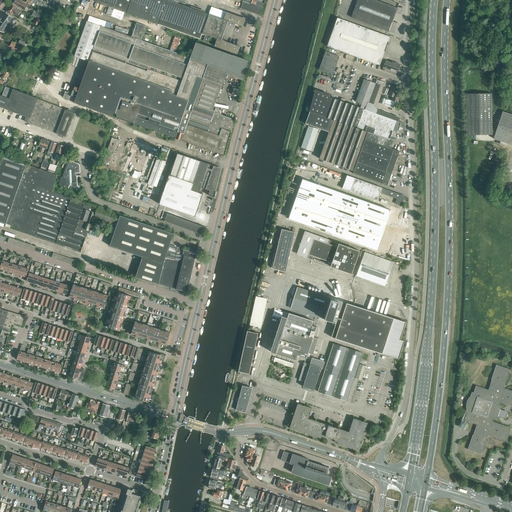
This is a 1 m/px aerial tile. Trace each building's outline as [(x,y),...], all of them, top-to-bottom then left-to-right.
[(16,0),(13,3),(24,10),(28,5),(20,0),(16,0)] [(27,0),(26,3),(30,5),(32,1),(42,6),(47,8),(47,9),(50,10),(52,7),(37,0),(27,0)] [(95,0),(95,2),(158,24),(200,39),(202,33),(206,34),(204,40),(207,42),(210,36),(217,38),(221,40),(228,21),(224,20),(209,14),(179,4),(180,0),(95,0)] [(357,0),(351,17),(389,31),(397,8),(376,0),(357,0)] [(241,8),(260,15),(263,7),(243,1),(241,8)] [(6,12),(11,15),(13,13),(17,16),(21,11),(13,4),(6,12)] [(32,16),(39,19),(41,14),(35,9),(32,16)] [(67,12),(63,23),(76,27),(78,22),(71,20),(70,19),(72,14),(67,12)] [(224,20),(228,21),(243,26),(245,19),(227,12),(224,20)] [(0,31),(2,32),(5,29),(8,31),(16,21),(19,23),(20,21),(17,19),(17,20),(5,14),(2,18),(1,18),(0,20),(0,31)] [(380,65),(387,45),(388,45),(388,44),(389,44),(389,43),(388,43),(388,42),(390,37),(337,18),(327,46),(380,65)] [(249,61),(233,55),(233,56),(196,42),(190,58),(141,41),(146,26),(137,23),(131,37),(87,21),(74,56),(89,62),(77,95),(65,91),(63,97),(75,101),(74,102),(111,116),(115,113),(117,118),(133,123),(133,124),(224,156),(234,120),(220,115),(222,111),(215,109),(214,112),(212,112),(222,84),(227,72),(244,78),(249,61)] [(38,43),(51,47),(53,42),(51,41),(52,38),(50,37),(51,34),(47,33),(46,35),(44,35),(43,39),(40,38),(38,43)] [(180,38),(175,37),(172,47),(177,48),(180,38)] [(221,40),(217,38),(214,46),(237,54),(239,48),(240,47),(221,40)] [(20,40),(17,45),(23,48),(26,42),(20,40)] [(10,46),(22,52),(23,49),(16,45),(17,43),(12,41),(10,46)] [(10,52),(17,56),(19,51),(12,48),(10,52)] [(319,70),(333,75),(339,57),(325,51),(319,70)] [(383,68),(382,70),(384,71),(385,69),(390,71),(391,68),(397,70),(397,71),(400,64),(392,62),(392,63),(386,61),(383,68)] [(0,74),(1,75),(0,76),(0,77),(1,78),(0,79),(4,81),(5,80),(8,73),(5,72),(5,71),(4,71),(0,69),(0,74)] [(356,102),(367,106),(375,84),(364,79),(356,102)] [(392,100),(398,102),(400,96),(398,95),(400,89),(391,86),(388,95),(393,97),(391,101),(392,100)] [(25,121),(28,123),(65,137),(74,113),(5,87),(2,96),(0,95),(0,106),(27,117),(25,121)] [(395,125),(396,121),(363,109),(360,108),(361,108),(329,97),(330,95),(315,90),(310,112),(305,123),(321,129),(329,132),(319,159),(354,171),(353,173),(387,186),(393,170),(394,171),(396,167),(394,167),(399,152),(400,151),(391,148),(391,146),(388,145),(393,130),(395,125)] [(466,94),(466,135),(492,135),(492,93),(466,94)] [(493,139),(511,145),(511,114),(502,111),(493,139)] [(301,148),(311,151),(318,129),(308,126),(307,131),(301,148)] [(102,164),(105,165),(107,161),(111,163),(119,140),(112,138),(102,164)] [(45,140),(41,152),(43,153),(44,148),(47,149),(49,141),(45,140)] [(47,153),(50,154),(51,152),(54,153),(57,144),(52,142),(48,151),(47,153)] [(59,145),(55,154),(53,159),(59,161),(64,146),(59,145)] [(65,147),(62,156),(61,159),(64,160),(64,157),(67,158),(71,149),(65,147)] [(208,195),(214,197),(221,168),(214,166),(201,161),(178,153),(170,175),(169,175),(159,204),(195,216),(203,194),(199,193),(201,187),(206,189),(210,190),(208,195)] [(112,225),(113,223),(117,224),(114,234),(110,233),(108,238),(112,239),(110,246),(142,257),(135,277),(159,284),(159,283),(176,289),(187,292),(196,253),(183,250),(183,252),(176,250),(177,247),(169,245),(173,234),(120,216),(94,207),(95,206),(82,202),(82,201),(52,191),(57,175),(26,165),(3,157),(0,166),(0,221),(16,227),(22,232),(81,252),(86,236),(87,236),(93,219),(112,225)] [(148,184),(156,187),(166,161),(157,158),(148,184)] [(75,173),(80,173),(80,166),(79,165),(78,164),(77,163),(68,160),(62,177),(61,177),(58,185),(68,188),(69,185),(72,185),(72,186),(73,187),(74,187),(75,187),(76,187),(77,187),(77,186),(77,185),(77,175),(75,175),(75,173)] [(142,162),(138,176),(147,179),(149,175),(145,174),(148,164),(142,162)] [(340,180),(342,173),(332,171),(332,174),(333,174),(333,177),(330,176),(330,178),(335,179),(334,179),(340,180)] [(405,196),(347,176),(342,188),(377,201),(380,193),(397,199),(395,203),(395,204),(398,205),(399,205),(401,206),(405,196)] [(289,218),(318,228),(388,253),(397,228),(401,217),(385,211),(384,215),(300,185),(289,218)] [(164,221),(203,235),(206,228),(167,213),(164,221)] [(279,270),(286,272),(288,261),(295,232),(282,229),(272,268),(279,270)] [(308,254),(309,255),(308,258),(312,260),(313,256),(332,263),(330,266),(352,274),(360,251),(339,243),(339,244),(329,240),(328,244),(314,239),(308,254)] [(356,276),(383,285),(385,286),(393,262),(365,252),(356,276)] [(0,267),(0,269),(3,270),(3,272),(4,273),(5,271),(8,272),(11,263),(9,263),(4,261),(2,261),(0,267)] [(13,264),(11,263),(8,272),(12,273),(11,275),(13,275),(14,273),(17,274),(20,266),(18,266),(13,264)] [(27,268),(21,267),(20,266),(17,274),(20,276),(20,277),(22,278),(22,276),(26,277),(28,269),(27,268)] [(8,284),(5,283),(2,292),(4,292),(9,294),(11,294),(13,286),(10,285),(11,283),(9,282),(8,284)] [(65,284),(63,293),(68,294),(71,286),(65,284)] [(81,301),(85,288),(73,284),(69,297),(74,299),(73,300),(76,301),(76,300),(81,301)] [(17,287),(13,286),(11,294),(12,295),(18,297),(19,297),(22,289),(18,288),(19,286),(17,285),(17,287)] [(341,319),(338,318),(343,302),(297,287),(290,308),(336,323),(331,337),(382,354),(394,318),(347,303),(341,319)] [(96,292),(85,288),(81,301),(85,303),(85,304),(87,305),(88,303),(92,305),(96,292)] [(108,295),(96,292),(92,305),(97,306),(96,307),(99,308),(99,307),(104,309),(108,295)] [(114,304),(127,308),(131,296),(118,292),(116,297),(115,296),(114,299),(115,299),(114,304)] [(250,325),(260,328),(266,298),(256,296),(250,325)] [(382,306),(378,306),(377,311),(383,313),(385,301),(383,300),(382,306)] [(127,308),(114,304),(112,308),(111,308),(110,310),(112,311),(110,315),(123,319),(127,308)] [(24,316),(0,309),(0,325),(10,329),(12,323),(21,326),(24,316)] [(318,339),(313,337),(317,327),(311,326),(313,321),(289,313),(287,318),(282,316),(270,352),(295,360),(297,355),(307,358),(308,353),(313,354),(318,339)] [(120,331),(123,319),(110,315),(109,319),(108,319),(107,322),(108,322),(106,327),(120,331)] [(143,338),(147,325),(135,321),(131,335),(136,336),(135,337),(138,338),(138,337),(143,338)] [(158,329),(147,325),(143,338),(147,340),(147,341),(149,342),(150,341),(154,342),(158,329)] [(170,333),(158,329),(154,342),(158,343),(158,344),(161,345),(161,344),(166,346),(170,333)] [(257,340),(258,333),(247,331),(246,338),(243,351),(238,371),(249,374),(257,340)] [(82,335),(80,340),(90,343),(91,342),(89,341),(90,338),(82,335)] [(315,392),(344,401),(360,354),(331,344),(315,392)] [(79,345),(77,351),(87,354),(88,352),(86,351),(87,348),(79,345)] [(21,352),(19,351),(17,359),(20,360),(20,362),(22,363),(22,361),(26,362),(28,354),(27,353),(21,352)] [(149,351),(146,363),(159,367),(160,363),(161,363),(162,361),(161,360),(163,356),(149,351)] [(30,354),(28,354),(26,362),(29,363),(28,365),(30,366),(31,364),(34,365),(37,357),(35,356),(30,354)] [(75,356),(74,361),(84,364),(84,362),(83,362),(84,358),(75,356)] [(38,357),(37,357),(34,365),(38,366),(37,368),(39,368),(39,366),(43,368),(45,359),(44,359),(38,357)] [(273,361),(293,368),(294,363),(275,357),(273,361)] [(312,358),(310,364),(304,362),(299,380),(305,382),(303,387),(314,390),(321,368),(322,369),(324,362),(312,358)] [(47,360),(45,359),(43,368),(46,369),(46,371),(47,371),(48,369),(51,370),(54,362),(52,361),(47,360)] [(61,364),(56,362),(54,362),(51,370),(55,371),(54,373),(56,374),(57,372),(60,373),(63,365),(61,364)] [(112,367),(111,371),(119,374),(120,372),(122,367),(122,365),(114,362),(113,366),(111,365),(110,367),(112,367)] [(146,363),(142,374),(155,379),(157,374),(158,375),(159,372),(157,372),(159,367),(146,363)] [(355,378),(361,380),(366,366),(360,364),(355,378)] [(496,365),(491,380),(492,380),(488,390),(476,386),(474,393),(472,392),(471,396),(469,397),(468,399),(467,400),(467,402),(466,404),(466,406),(466,407),(466,409),(465,413),(466,414),(464,420),(477,425),(473,435),(468,449),(481,454),(482,452),(483,452),(486,444),(485,443),(488,435),(496,438),(495,439),(504,442),(504,441),(506,442),(511,428),(492,422),(493,419),(497,420),(498,415),(500,415),(501,412),(499,411),(501,406),(498,405),(499,402),(511,406),(511,389),(511,390),(511,391),(503,388),(506,380),(507,381),(510,372),(509,372),(510,369),(496,365)] [(72,366),(71,371),(81,374),(81,372),(79,372),(80,369),(72,366)] [(81,374),(71,371),(69,377),(77,379),(78,376),(80,376),(81,374)] [(111,371),(110,374),(108,374),(107,375),(109,376),(108,379),(117,382),(117,381),(119,375),(119,374),(111,371)] [(5,383),(6,383),(12,385),(13,385),(16,377),(13,376),(13,374),(12,373),(11,375),(8,374),(5,383)] [(142,374),(138,386),(152,390),(153,386),(154,386),(155,383),(154,383),(155,379),(142,374)] [(13,385),(15,386),(20,388),(22,388),(25,380),(21,379),(22,377),(20,376),(20,378),(16,377),(13,385)] [(22,388),(24,389),(29,391),(31,391),(34,383),(30,382),(31,380),(29,379),(28,381),(25,380),(22,388)] [(107,385),(106,388),(114,391),(114,389),(116,384),(117,382),(108,379),(107,383),(105,382),(105,384),(107,385)] [(242,385),(236,410),(246,413),(252,388),(242,385)] [(152,390),(138,386),(135,398),(148,402),(149,397),(150,398),(151,395),(150,394),(152,390)] [(65,400),(66,399),(70,400),(72,393),(61,390),(59,398),(62,399),(61,402),(63,402),(64,400),(65,400)] [(64,405),(69,407),(68,408),(72,409),(72,408),(74,408),(79,396),(73,394),(70,403),(69,404),(68,403),(65,402),(64,405)] [(85,410),(97,414),(101,403),(88,399),(85,410)] [(99,414),(101,415),(100,418),(103,419),(104,416),(107,417),(110,406),(103,403),(102,404),(99,414)] [(338,442),(337,444),(341,445),(344,446),(352,449),(352,448),(354,449),(358,451),(361,443),(362,441),(364,433),(365,430),(368,423),(363,421),(363,422),(361,421),(353,418),(351,426),(350,428),(349,432),(346,431),(335,427),(332,426),(321,423),(319,422),(311,419),(308,419),(308,418),(310,415),(309,415),(310,412),(312,408),(304,406),(302,405),(298,403),(296,407),(296,408),(295,410),(293,418),(292,420),(289,428),(294,429),(296,430),(304,433),(304,432),(306,433),(314,436),(317,437),(321,438),(321,437),(325,438),(325,436),(329,437),(328,438),(331,439),(331,438),(335,439),(334,441),(338,442)] [(18,407),(15,416),(21,418),(21,415),(24,416),(26,410),(18,407)] [(117,419),(123,420),(126,411),(120,409),(117,419)] [(42,426),(44,427),(47,419),(42,418),(38,429),(41,430),(42,426)] [(156,419),(154,425),(161,427),(163,421),(156,419)] [(51,429),(55,430),(57,422),(52,421),(52,422),(49,431),(48,433),(48,435),(50,435),(50,434),(51,432),(50,431),(51,429)] [(57,422),(55,430),(57,431),(57,433),(58,434),(57,437),(57,438),(60,439),(62,440),(63,439),(63,438),(64,433),(62,432),(64,426),(61,425),(62,424),(57,422)] [(154,425),(152,431),(159,433),(161,427),(154,425)] [(73,427),(72,430),(69,429),(66,438),(70,439),(71,435),(76,436),(78,429),(73,427)] [(159,433),(152,431),(150,436),(157,439),(159,433)] [(229,456),(222,454),(223,453),(225,446),(219,445),(217,454),(223,456),(225,457),(226,457),(228,458),(229,456)] [(259,455),(262,456),(264,449),(257,447),(256,451),(260,452),(259,455)] [(247,459),(247,460),(252,462),(251,465),(252,466),(256,467),(260,456),(255,455),(256,451),(254,451),(254,450),(248,448),(246,456),(247,456),(247,459)] [(281,460),(294,465),(291,472),(329,485),(332,477),(327,475),(328,473),(327,473),(329,468),(308,461),(309,459),(293,454),(284,451),(284,452),(281,460)] [(14,467),(15,465),(18,456),(13,454),(10,463),(9,466),(14,467)] [(18,468),(20,468),(23,458),(18,456),(15,465),(19,466),(18,468)] [(22,467),(25,468),(28,460),(23,458),(20,468),(22,469),(22,467)] [(95,466),(101,468),(103,460),(98,458),(95,466)] [(213,467),(220,469),(222,459),(216,458),(213,467)] [(226,467),(234,470),(235,470),(235,473),(238,474),(240,467),(235,466),(236,466),(234,466),(236,462),(235,461),(229,459),(228,461),(226,467)] [(28,471),(30,471),(34,461),(28,460),(25,468),(29,469),(28,471)] [(32,470),(36,472),(39,463),(34,461),(30,471),(31,472),(32,470)] [(38,475),(40,475),(44,465),(39,463),(36,472),(39,473),(38,475)] [(43,474),(46,475),(49,467),(44,465),(40,475),(42,476),(43,474)] [(124,466),(121,474),(127,476),(129,468),(124,466)] [(49,467),(46,475),(49,476),(48,479),(49,479),(48,482),(50,483),(52,477),(51,477),(54,469),(49,467)] [(236,488),(243,491),(246,482),(247,482),(248,478),(247,478),(243,471),(240,470),(237,478),(237,480),(239,481),(236,488)] [(53,480),(58,481),(61,473),(55,471),(53,480)] [(68,487),(69,485),(68,485),(71,476),(66,474),(63,483),(63,485),(68,487)] [(76,478),(74,486),(79,488),(82,479),(76,478)] [(87,488),(93,490),(95,481),(90,479),(87,488)] [(279,487),(283,489),(285,481),(279,479),(279,480),(275,479),(273,485),(279,487)] [(285,481),(283,489),(287,490),(289,491),(291,483),(285,481)] [(297,494),(301,495),(304,487),(301,486),(297,484),(294,484),(294,486),(296,487),(297,487),(295,493),(297,493),(297,494)] [(111,486),(108,494),(107,497),(113,498),(113,496),(116,487),(111,486)] [(244,494),(250,496),(252,488),(246,486),(244,494)] [(121,489),(116,487),(113,496),(119,498),(121,489)] [(308,497),(311,498),(313,492),(314,488),(312,487),(311,490),(312,490),(312,492),(306,490),(307,488),(304,487),(301,495),(305,496),(308,497)] [(128,494),(122,511),(136,511),(141,496),(136,495),(137,491),(128,488),(126,494),(128,494)] [(252,488),(250,496),(254,497),(253,498),(255,499),(258,490),(252,488)] [(217,490),(216,492),(214,492),(214,493),(213,493),(213,495),(213,496),(223,499),(224,495),(222,494),(222,491),(217,490)] [(260,508),(261,504),(265,492),(260,491),(257,499),(259,500),(259,502),(257,505),(258,505),(257,507),(260,508)] [(316,500),(320,501),(323,493),(317,491),(317,493),(313,492),(311,498),(313,499),(314,499),(316,500)] [(265,502),(268,502),(270,494),(265,492),(261,504),(264,505),(265,502)] [(323,493),(320,501),(324,503),(326,503),(328,497),(329,495),(323,493)] [(338,507),(341,499),(341,497),(339,496),(338,499),(336,499),(337,497),(333,495),(330,504),(333,505),(336,507),(338,507)] [(276,496),(271,511),(273,511),(276,505),(278,506),(281,498),(276,496)] [(283,511),(288,500),(286,500),(282,498),(280,506),(283,507),(281,511),(283,511)] [(341,499),(338,507),(339,508),(343,509),(346,510),(349,502),(347,501),(346,504),(345,504),(346,502),(342,501),(342,499),(341,499)] [(167,511),(169,501),(164,500),(161,511),(167,511)] [(288,500),(283,511),(286,511),(287,509),(291,510),(294,502),(290,501),(288,500)] [(43,510),(49,511),(51,503),(46,501),(43,510)] [(355,511),(358,506),(357,506),(353,504),(353,503),(349,501),(348,505),(349,505),(347,510),(350,511),(352,511),(355,511)] [(298,511),(301,505),(300,505),(300,504),(299,504),(298,504),(295,503),(292,511),(298,511)]
